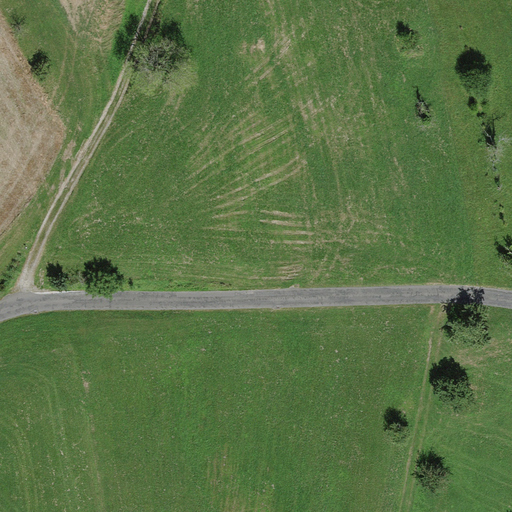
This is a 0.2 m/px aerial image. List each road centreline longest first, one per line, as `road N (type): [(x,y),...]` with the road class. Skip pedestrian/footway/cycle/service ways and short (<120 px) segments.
road 1 (unclassified): [(0,309),(20,301),(441,294),(511,301)]
road 2 (track): [(20,301),(26,268),(114,99),(151,0)]
